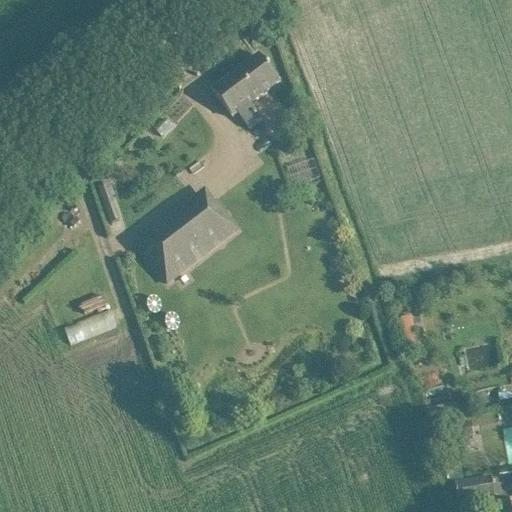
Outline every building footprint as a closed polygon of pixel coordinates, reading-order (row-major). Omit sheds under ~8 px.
[(279,83),(259,56),(212,92),(232,119),(236,116),(248,131),(261,121),(249,106),(256,101),(279,83)] [(111,186),(98,191),(103,204),(115,199),(111,186)] [(157,246),(145,255),(168,285),(237,232),(214,202),(202,211),(194,200),(148,235),(157,246)] [(88,309),(93,322),(70,330),(77,350),(125,333),(118,313),(116,313),(112,301),(88,309)] [(407,324),(415,355),(427,352),(419,320),(407,324)] [(428,428),(461,422),(458,405),(425,411),(428,428)] [(460,507),(496,501),(492,477),(455,484),(460,507)]
